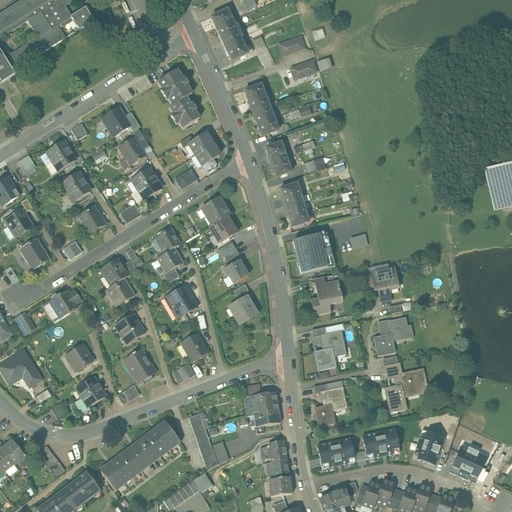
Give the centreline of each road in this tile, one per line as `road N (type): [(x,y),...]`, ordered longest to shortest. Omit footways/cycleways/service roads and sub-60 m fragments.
road 1 (residential): [(287,360),(88,433),(33,429),(0,400)]
road 2 (residential): [(249,162),(20,303)]
road 3 (residential): [(0,157),(196,34)]
road 4 (residential): [(249,162),(276,255),(287,360)]
road 5 (residential): [(306,483),(411,471),(478,500),(474,511)]
road 6 (residential): [(196,34),(249,162)]
road 7 (residential): [(287,360),(306,483)]
